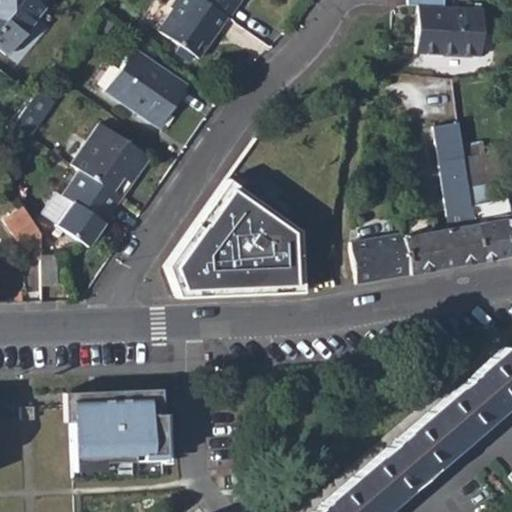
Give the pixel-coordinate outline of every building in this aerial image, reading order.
[(0,0),(0,51),(5,56),(42,9),(40,6),(45,0),(0,0)] [(173,0),(156,30),(197,58),(226,17),(202,0),(173,0)] [(237,0),(202,0),(226,17),(237,0)] [(481,10),(442,9),(442,0),(406,0),(406,6),(417,7),(415,54),(479,58),(481,10)] [(103,90),(155,127),(185,85),(131,49),(103,90)] [(11,123),(28,135),(53,100),(35,87),(11,123)] [(399,232),(407,276),(479,262),(463,158),(457,122),(433,127),(449,229),(434,232),(431,217),(398,223),(399,232)] [(97,123),(86,140),(90,143),(75,166),(79,169),(121,198),(148,157),(97,123)] [(69,163),(75,166),(90,143),(86,140),(69,163)] [(483,155),(463,158),(479,262),(511,256),(511,213),(494,216),(483,155)] [(121,198),(79,169),(61,196),(71,204),(54,227),(85,249),(121,198)] [(176,296),(302,291),(300,226),(227,176),(165,266),(176,296)] [(14,208),(0,219),(0,226),(12,241),(18,236),(10,227),(20,216),(14,208)] [(24,262),(41,261),(41,255),(40,236),(20,216),(10,227),(18,236),(23,242),(24,262)] [(407,276),(399,232),(349,241),(348,255),(354,285),(407,276)] [(55,256),(41,255),(41,261),(42,285),(56,285),(55,256)] [(15,294),(15,305),(23,305),(23,294),(15,294)] [(313,511),(372,511),(406,483),(409,487),(437,463),(434,459),(480,421),(483,424),(511,401),(507,397),(511,393),(511,358),(503,349),(313,511)] [(96,400),(67,401),(68,423),(69,465),(99,463),(129,462),(158,461),(156,415),(155,390),(96,392),(96,400)] [(96,392),(58,393),(60,423),(68,423),(67,401),(96,400),(96,392)] [(30,407),(17,408),(17,421),(30,420),(30,407)] [(163,414),(156,415),(158,461),(158,465),(166,464),(163,414)] [(99,463),(69,465),(70,472),(100,471),(99,463)]
